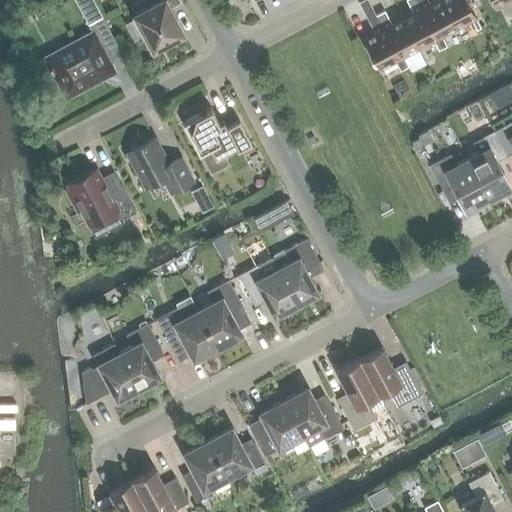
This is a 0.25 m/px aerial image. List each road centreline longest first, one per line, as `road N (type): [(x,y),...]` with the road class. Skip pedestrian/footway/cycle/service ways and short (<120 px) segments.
road 1 (residential): [(101,458),(372,315)]
road 2 (residential): [(372,315),(233,54)]
road 3 (residential): [(62,145),(233,54)]
road 4 (residential): [(372,315),(481,255)]
